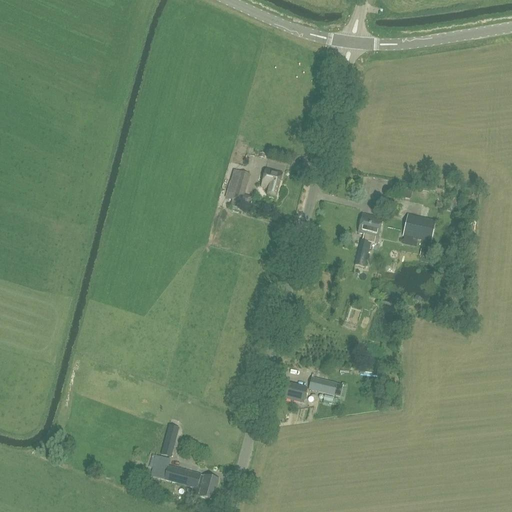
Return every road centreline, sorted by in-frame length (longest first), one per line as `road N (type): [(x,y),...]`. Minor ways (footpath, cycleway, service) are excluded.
road 1 (tertiary): [(229,511),(352,42)]
road 2 (tertiary): [(511,28),(415,44),(352,42)]
road 3 (tertiary): [(352,42),(230,0)]
